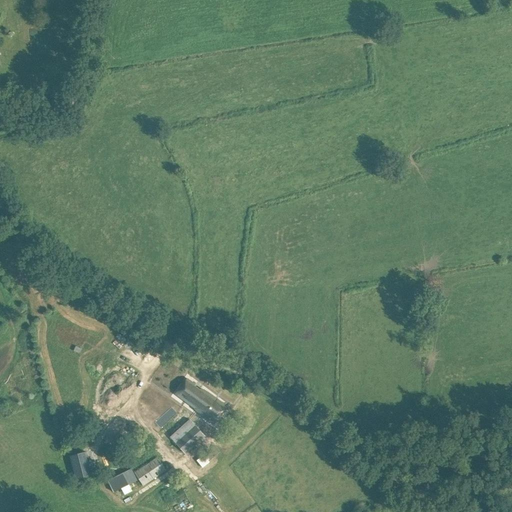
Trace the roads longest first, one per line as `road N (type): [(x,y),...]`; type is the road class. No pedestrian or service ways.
road 1 (unclassified): [(365,449),(273,378),(130,316),(47,258),(0,198)]
road 2 (track): [(97,0),(92,58),(75,94),(60,109),(0,121)]
road 3 (unclassified): [(365,449),(511,422)]
road 4 (track): [(467,511),(365,449)]
